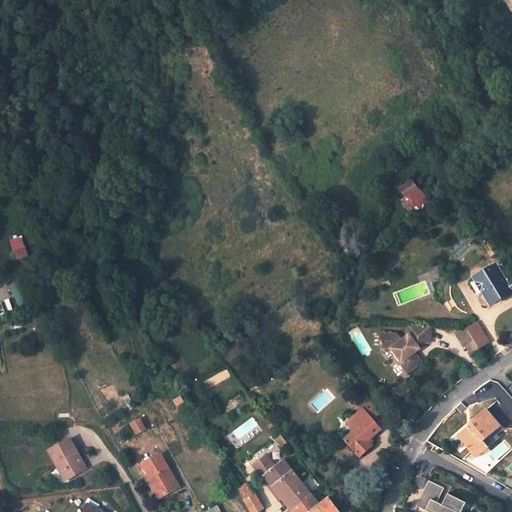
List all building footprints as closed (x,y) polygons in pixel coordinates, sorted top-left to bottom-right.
[(414,184),(402,193),(410,204),(422,194),(414,184)] [(480,242),(490,258),(498,253),(489,237),(480,242)] [(25,247),(13,251),(16,260),(28,256),(25,247)] [(496,268),(475,280),(482,293),(481,294),(481,295),(480,296),(479,297),(479,298),(479,300),(479,301),(480,302),(480,303),(481,304),(482,304),(483,305),(484,305),(485,306),(486,305),(487,305),(488,305),(489,305),(491,303),(511,290),(511,276),(508,269),(500,274),(496,268)] [(20,280),(6,286),(16,308),(29,302),(20,280)] [(468,355),(492,345),(482,322),(458,332),(468,355)] [(393,351),(404,363),(403,364),(411,373),(421,365),(412,356),(414,354),(412,352),(420,345),(428,345),(429,328),(408,327),(407,338),(403,342),(397,336),(381,335),(380,350),(390,350),(392,352),(393,351)] [(343,440),(359,457),(378,440),(373,435),(379,429),(372,420),(379,413),(364,397),(358,403),(362,409),(347,423),(354,431),(343,440)] [(471,426),(457,437),(475,458),(504,433),(485,410),(469,424),(471,426)] [(138,434),(148,430),(143,418),(133,422),(138,434)] [(61,468),(70,484),(88,473),(71,442),(49,455),(58,470),(61,468)] [(282,461),(273,468),(266,459),(253,468),(262,480),(264,479),(272,489),(292,473),(282,461)] [(164,461),(144,472),(154,490),(163,506),(182,496),(164,461)] [(308,496),(307,494),(292,473),(272,489),(290,511),(308,496)] [(443,489),(428,481),(415,507),(425,511),(461,511),(465,504),(447,495),(442,506),(436,503),(443,489)] [(243,502),(253,496),(247,487),(237,492),(243,502)] [(163,506),(154,490),(150,492),(158,508),(163,506)] [(307,511),(316,505),(311,499),(313,497),(311,494),(309,496),(308,496),(290,511),(289,511),(307,511)] [(261,511),(263,511),(253,496),(243,502),(249,511),(261,511)] [(335,511),(326,499),(317,506),(316,505),(307,511),(335,511)]
